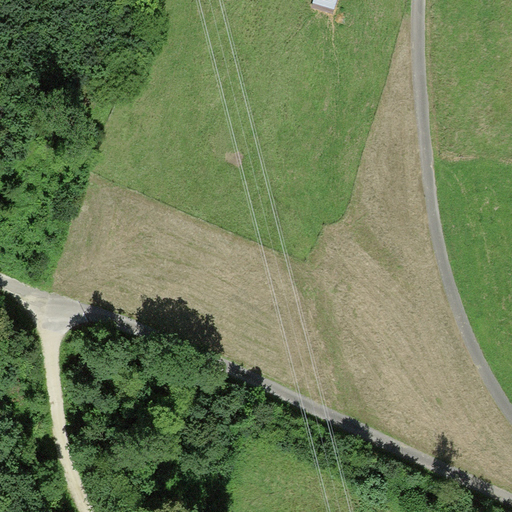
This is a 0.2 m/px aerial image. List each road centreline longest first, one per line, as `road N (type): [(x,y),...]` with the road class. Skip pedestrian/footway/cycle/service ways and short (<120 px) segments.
road 1 (track): [(0,279),(511,492)]
road 2 (track): [(511,408),(493,387),(453,300),(436,234),(416,0)]
road 3 (track): [(82,511),(60,471),(49,391),(62,300)]
